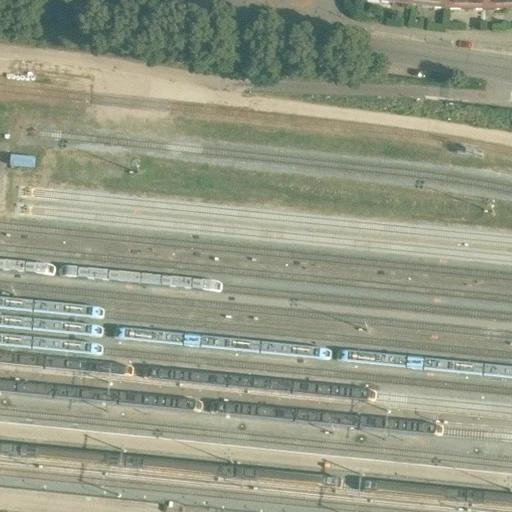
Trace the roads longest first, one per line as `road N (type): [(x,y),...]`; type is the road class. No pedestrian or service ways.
road 1 (tertiary): [(511,72),(317,43)]
road 2 (tertiary): [(21,0),(155,20),(196,0)]
